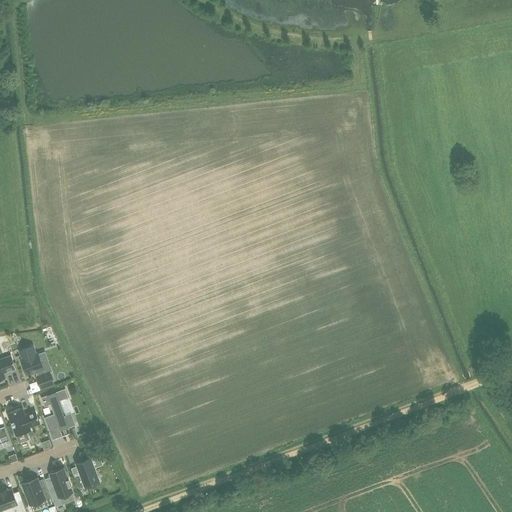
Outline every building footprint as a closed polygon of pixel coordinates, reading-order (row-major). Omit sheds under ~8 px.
[(37,354),(36,355),(32,346),(20,350),(23,359),(21,360),(27,374),(35,371),(37,377),(41,388),(53,383),(49,372),(45,374),(42,368),(43,368),(37,354)] [(6,378),(4,373),(16,368),(11,355),(0,359),(0,382),(4,381),(4,379),(6,378)] [(44,417),(49,430),(59,427),(60,431),(76,425),(71,412),(65,414),(60,400),(68,397),(65,388),(41,397),(44,406),(50,404),(54,414),(44,417)] [(22,408),(8,413),(16,435),(30,430),(29,427),(40,423),(35,411),(25,415),(22,408)] [(0,431),(0,447),(10,444),(5,430),(0,431)] [(51,446),(49,440),(41,443),(44,449),(51,446)] [(15,454),(9,456),(11,462),(17,460),(15,454)] [(74,476),(79,488),(99,481),(90,458),(76,463),(80,474),(74,476)] [(55,487),(49,489),(55,507),(62,504),(59,496),(72,492),(70,486),(71,486),(69,479),(67,479),(63,468),(50,473),(55,487)] [(44,506),(51,503),(45,487),(40,489),(36,478),(22,483),(23,485),(21,486),(23,492),(25,492),(30,504),(42,500),(44,506)] [(12,489),(7,491),(6,489),(0,491),(0,510),(3,510),(3,511),(26,511),(22,500),(17,502),(12,489)]
